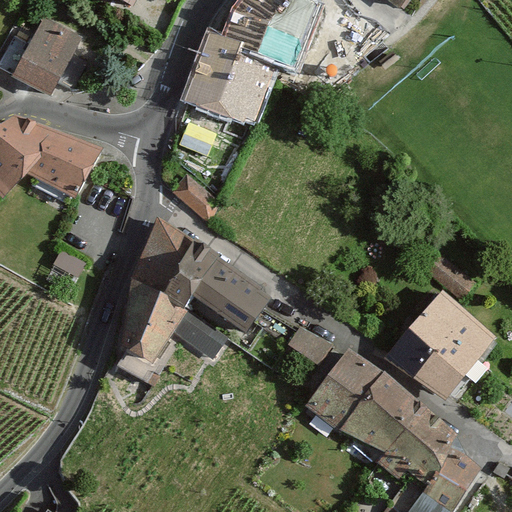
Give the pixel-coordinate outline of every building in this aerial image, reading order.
[(95,0),(165,38),(183,5),(187,0),(95,0)] [(320,4),(314,0),(236,0),(232,7),(221,39),(281,61),(297,66),(320,4)] [(414,0),(389,0),(406,12),(414,0)] [(81,40),(48,22),(17,76),(51,94),(81,40)] [(221,39),(211,35),(186,99),(257,126),(281,61),(221,39)] [(17,117),(0,130),(0,186),(7,194),(29,170),(74,194),(103,150),(17,117)] [(189,125),(179,145),(207,158),(216,137),(189,125)] [(222,207),(190,180),(178,195),(210,221),(222,207)] [(267,301),(162,225),(137,282),(131,345),(156,359),(173,329),(213,357),(224,342),(181,310),(192,292),(247,331),(267,301)] [(438,251),(421,273),(458,301),(475,280),(438,251)] [(79,279),(86,264),(63,253),(56,268),(79,279)] [(495,340),(442,298),(397,355),(450,397),(495,340)] [(326,349),(299,328),(288,343),(297,350),(300,347),(318,360),(326,349)] [(344,347),(303,407),(338,431),(384,453),(374,468),(394,479),(400,475),(409,480),(387,511),(388,511),(446,511),(472,469),(452,434),(379,373),(344,347)]
